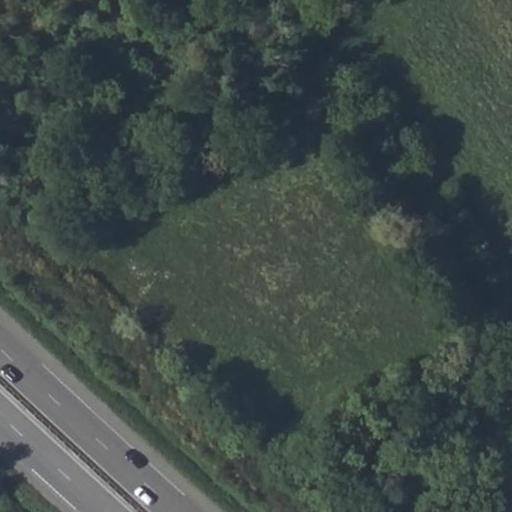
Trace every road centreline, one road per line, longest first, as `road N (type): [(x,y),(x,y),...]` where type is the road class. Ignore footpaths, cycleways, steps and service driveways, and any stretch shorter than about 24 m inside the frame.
road 1 (trunk): [(177,511),(0,348)]
road 2 (trunk): [(0,414),(105,511)]
